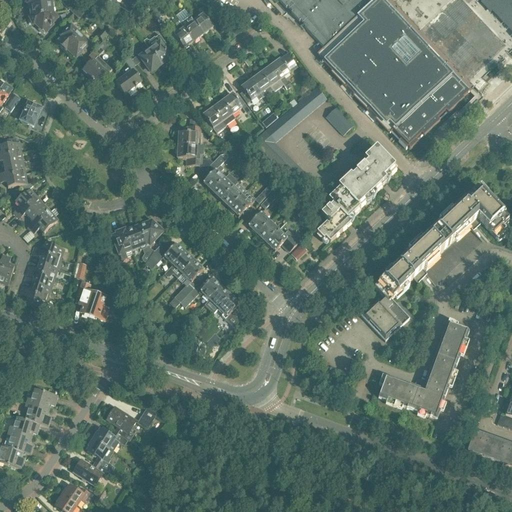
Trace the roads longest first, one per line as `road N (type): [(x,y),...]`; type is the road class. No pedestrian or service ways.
road 1 (tertiary): [(490,124),(291,315)]
road 2 (residential): [(258,392),(273,407),(511,495)]
road 3 (residential): [(0,509),(43,476),(117,354)]
road 4 (residential): [(291,315),(151,181)]
road 5 (residential): [(111,142),(250,41)]
road 6 (residential): [(111,142),(0,42)]
road 7 (tertiary): [(258,392),(231,394),(117,354)]
road 8 (tertiary): [(117,354),(0,316)]
